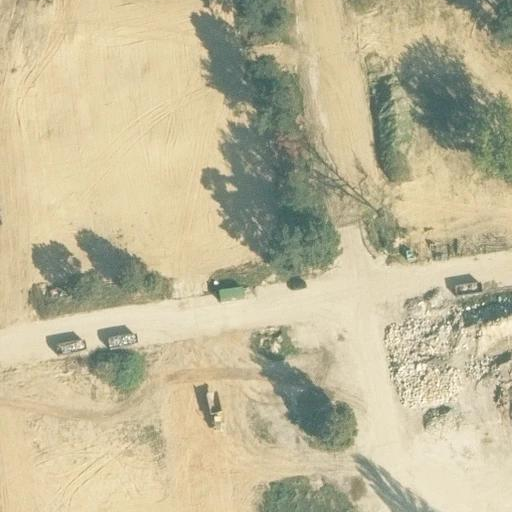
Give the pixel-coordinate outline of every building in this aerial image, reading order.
[(63,224),(67,276),(204,264),(203,256),(266,251),(252,86),(122,96),(119,58),(233,49),(228,0),(180,0),(113,6),(112,0),(54,0),(56,23),(25,25),(25,33),(60,30),(65,91),(51,92),(50,73),(0,77),(0,98),(8,200),(59,196),(54,126),(75,124),(83,222),(63,224)] [(448,13),(445,0),(404,0),(408,19),(448,13)] [(457,74),(420,80),(439,187),(476,180),(457,74)] [(511,319),(446,329),(459,428),(502,422),(496,372),(511,369),(511,319)] [(0,511),(243,511),(257,448),(225,441),(216,369),(155,377),(165,459),(100,446),(81,448),(84,470),(48,475),(46,456),(50,455),(42,393),(0,398),(0,511)]
